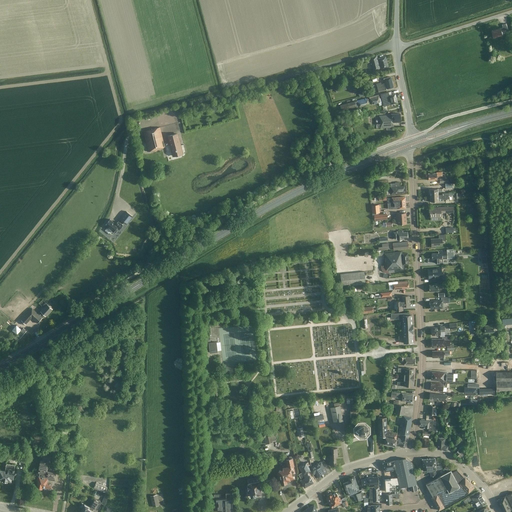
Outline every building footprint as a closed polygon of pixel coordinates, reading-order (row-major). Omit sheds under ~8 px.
[(508,29),(506,23),(502,25),(503,27),(492,31),(494,38),(503,35),(502,31),(508,29)] [(377,59),(377,56),(369,58),(373,71),(380,69),(388,67),(385,56),(377,59)] [(393,87),(391,77),(383,79),(384,83),(381,84),(381,82),(376,84),(378,91),(393,87)] [(395,103),(397,102),(395,94),(389,95),(388,92),(380,94),(384,106),(391,104),(392,107),(393,107),(395,107),(395,106),(395,103)] [(369,97),(371,104),(381,102),(380,98),(379,98),(378,95),(369,97)] [(368,98),(365,98),(340,105),(341,111),(356,107),(356,108),(369,104),(368,98)] [(400,113),(392,114),(391,114),(391,115),(379,116),(380,124),(377,124),(377,128),(393,127),(393,122),(400,122),(400,113)] [(168,136),(170,142),(164,143),(160,127),(143,131),(148,152),(165,147),(165,146),(170,145),(173,156),(180,154),(181,152),(177,134),(168,136)] [(442,176),(442,172),(436,172),(436,173),(428,173),(428,180),(437,180),(437,176),(442,176)] [(390,187),(390,189),(390,195),(395,194),(395,193),(405,193),(405,188),(404,188),(404,186),(400,186),(400,182),(395,182),(395,187),(390,187)] [(442,194),(438,195),(430,195),(430,202),(438,201),(438,198),(442,198),(442,199),(448,199),(448,193),(442,193),(442,194)] [(430,217),(441,217),(440,213),(446,212),(453,212),(453,207),(435,207),(435,208),(430,208),(430,217)] [(126,224),(133,216),(126,211),(119,219),(120,220),(122,221),(120,223),(119,222),(118,222),(116,224),(111,220),(110,219),(105,225),(106,227),(107,227),(104,231),(109,236),(112,232),(113,232),(115,230),(117,228),(119,230),(122,225),(124,222),(125,223),(126,224)] [(407,232),(402,232),(402,231),(397,231),(397,232),(393,232),(393,238),(397,238),(397,240),(401,240),(401,238),(407,238),(407,232)] [(435,247),(435,246),(442,245),(442,240),(445,240),(445,234),(438,235),(438,238),(431,239),(431,246),(432,247),(432,248),(435,248),(435,247)] [(393,243),(393,250),(408,248),(407,242),(393,243)] [(454,258),(454,249),(446,249),(446,251),(438,252),(438,253),(431,253),(432,259),(435,259),(435,263),(439,263),(438,259),(454,258)] [(403,269),(403,268),(403,264),(408,264),(407,253),(402,254),(402,251),(384,253),(386,270),(388,270),(388,272),(394,272),(394,269),(403,269)] [(441,278),(441,267),(436,268),(436,269),(428,269),(428,278),(437,278),(437,281),(445,280),(445,277),(441,278)] [(365,284),(364,271),(340,274),(341,286),(365,284)] [(437,282),(437,283),(434,284),(434,285),(428,285),(429,291),(438,291),(438,288),(442,288),(442,282),(437,282)] [(409,306),(409,296),(401,296),(402,301),(397,301),(394,301),(395,311),(403,310),(403,306),(409,306)] [(449,303),(448,297),(441,297),(441,300),(429,301),(430,309),(443,308),(443,303),(449,303)] [(53,309),(47,304),(45,302),(42,306),(44,308),(40,311),(38,314),(31,308),(21,320),(26,324),(31,318),(37,323),(44,315),(46,316),(53,309)] [(411,315),(409,315),(409,313),(391,314),(391,319),(402,319),(403,343),(413,342),(411,315)] [(444,331),(444,326),(440,326),(440,327),(431,328),(431,335),(440,335),(440,331),(444,331)] [(26,331),(23,328),(16,335),(20,339),(26,331)] [(431,339),(432,347),(445,347),(445,345),(449,345),(449,341),(445,341),(445,339),(442,339),(439,339),(431,339)] [(217,352),(216,342),(209,343),(206,344),(206,347),(209,346),(210,353),(217,352)] [(412,364),(415,364),(415,359),(412,359),(412,357),(401,357),(401,360),(405,360),(405,365),(412,365),(412,364)] [(511,371),(495,372),(496,391),(511,390),(511,371)] [(446,373),(432,372),(431,380),(444,380),(444,379),(446,379),(445,381),(453,381),(453,374),(446,374),(446,373)] [(443,384),(430,383),(430,390),(443,391),(443,384)] [(405,401),(412,401),(412,394),(407,394),(407,393),(401,393),(401,394),(392,393),(392,397),(401,398),(400,401),(405,401)] [(330,408),(333,423),(343,421),(339,402),(334,403),(334,407),(330,408)] [(404,406),(397,404),(395,413),(402,415),(404,406)] [(321,426),(326,426),(325,415),(317,415),(317,423),(321,423),(321,426)] [(400,446),(406,447),(411,418),(402,416),(398,436),(400,436),(400,438),(397,438),(396,445),(400,445),(400,446)] [(387,431),(386,417),(378,418),(378,436),(385,437),(383,444),(395,446),(396,439),(397,433),(387,431)] [(436,422),(419,420),(419,426),(425,426),(425,428),(428,428),(428,431),(436,432),(436,429),(435,429),(436,422)] [(367,427),(363,424),(358,424),(355,427),(356,432),(359,435),(360,435),(364,435),(367,431),(367,427)] [(429,435),(430,432),(422,431),(422,435),(423,435),(423,437),(422,437),(421,446),(428,447),(429,435)] [(276,438),(274,432),(264,434),(266,444),(272,442),(272,439),(276,438)] [(462,432),(456,435),(460,443),(457,446),(460,448),(455,453),(461,459),(468,451),(465,449),(463,447),(467,444),(465,440),(466,440),(462,432)] [(444,438),(441,433),(439,433),(436,433),(436,436),(437,436),(437,435),(439,435),(437,448),(442,448),(442,449),(446,449),(447,446),(448,446),(446,440),(444,438)] [(31,443),(38,445),(39,436),(32,435),(31,443)] [(51,455),(43,453),(42,456),(40,456),(40,459),(40,460),(38,469),(40,469),(39,475),(38,476),(37,476),(37,479),(38,479),(36,486),(37,486),(38,488),(40,489),(40,488),(42,487),(42,486),(45,487),(45,488),(50,489),(52,482),(54,483),(56,472),(49,471),(49,470),(47,470),(49,461),(50,462),(51,455)] [(27,456),(16,454),(15,461),(26,463),(27,456)] [(292,458),(285,460),(286,462),(284,463),(282,465),(283,469),(278,470),(279,474),(277,474),(278,479),(280,478),(281,483),(287,482),(286,480),(290,480),(290,479),(294,478),(293,473),(294,472),(293,466),(294,466),(292,458)] [(412,463),(406,458),(382,463),(384,470),(385,470),(385,472),(395,470),(396,473),(396,472),(399,488),(416,484),(412,463)] [(441,466),(436,467),(435,458),(422,459),(423,471),(441,469),(441,466)] [(300,480),(304,488),(313,482),(307,473),(311,471),(306,462),(298,467),(302,473),(298,474),(301,479),(300,480)] [(327,473),(321,462),(311,468),(313,475),(315,473),(318,478),(327,473)] [(12,478),(13,478),(14,470),(15,465),(6,463),(5,470),(0,469),(0,479),(2,479),(2,480),(3,482),(6,482),(7,481),(7,480),(11,481),(12,478)] [(441,475),(425,484),(432,497),(431,497),(433,501),(438,510),(444,507),(466,495),(466,494),(468,492),(474,487),(465,477),(464,478),(457,469),(452,472),(450,470),(450,471),(441,475)] [(362,492),(361,489),(359,490),(354,477),(349,479),(349,481),(343,483),(347,495),(354,492),(357,500),(363,498),(361,492),(362,492)] [(379,486),(378,477),(372,478),(372,477),(366,477),(366,479),(360,479),(361,486),(367,485),(367,486),(379,486)] [(395,494),(399,494),(399,490),(398,484),(397,477),(390,478),(390,479),(384,479),(385,491),(394,491),(395,494)] [(258,481),(256,481),(256,478),(247,479),(248,483),(248,484),(247,485),(248,490),(246,490),(246,495),(250,494),(250,496),(256,495),(261,494),(258,481)] [(93,488),(105,493),(107,487),(96,482),(93,488)] [(379,487),(379,486),(367,486),(369,486),(369,502),(379,502),(379,487)] [(511,511),(511,488),(508,491),(510,495),(496,501),(498,506),(499,507),(501,511),(511,511)] [(101,499),(104,494),(100,491),(96,495),(101,499)] [(220,498),(220,494),(213,494),(214,502),(218,502),(218,506),(217,506),(217,511),(221,511),(222,511),(225,511),(228,511),(229,511),(232,510),(232,499),(230,499),(230,493),(226,493),(226,498),(220,498)] [(340,498),(339,498),(336,493),(332,495),(331,493),(327,495),(328,497),(327,498),(330,503),(330,504),(332,507),(341,502),(342,506),(348,505),(345,497),(340,500),(340,498)] [(486,503),(479,493),(471,498),(477,508),(486,503)] [(399,494),(395,494),(391,494),(385,494),(386,504),(392,504),(391,500),(392,500),(391,497),(395,496),(395,498),(399,498),(399,494)] [(150,496),(152,507),(159,506),(156,495),(150,496)] [(101,502),(93,498),(89,506),(84,504),(82,503),(80,507),(82,508),(79,511),(95,511),(101,502)]
